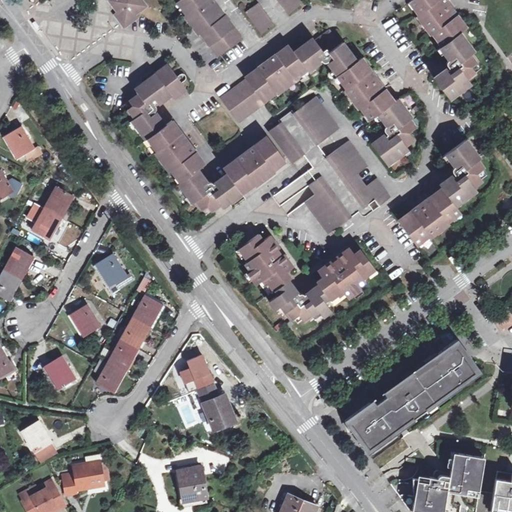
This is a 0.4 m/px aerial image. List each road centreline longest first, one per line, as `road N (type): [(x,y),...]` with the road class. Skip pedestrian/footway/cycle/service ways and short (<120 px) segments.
road 1 (residential): [(0,2),(289,404)]
road 2 (residential): [(455,286),(289,404)]
road 3 (residential): [(289,404),(373,511)]
